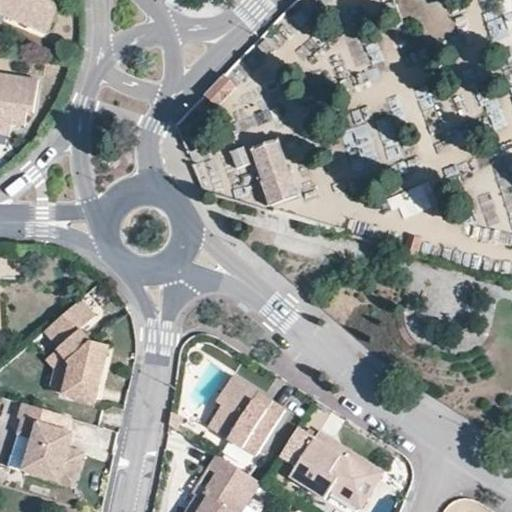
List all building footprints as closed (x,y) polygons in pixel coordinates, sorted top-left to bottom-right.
[(3,0),(1,3),(26,13),(22,22),(47,31),(56,1),(53,0),(3,0)] [(0,73),(0,124),(15,126),(15,122),(27,123),(30,110),(37,111),(40,80),(0,73)] [(237,89),(225,78),(205,98),(217,109),(221,105),(223,106),(234,95),(232,94),(237,89)] [(344,150),(370,157),(376,130),(351,124),(344,150)] [(279,143),(253,152),(270,204),(298,195),(279,143)] [(246,147),(233,152),(240,172),(253,168),(246,147)] [(97,317),(83,299),(48,329),(72,360),(63,392),(96,404),(107,353),(81,329),(97,317)] [(225,403),(211,426),(260,456),(288,409),(273,401),(271,406),(263,401),(266,396),(234,376),(219,400),(225,403)] [(73,417),(23,404),(19,420),(24,421),(12,464),(71,485),(81,453),(68,450),(64,444),(67,432),(73,417)] [(169,425),(180,433),(184,419),(173,411),(169,425)] [(323,430),(293,477),(328,501),(335,489),(360,507),(372,488),(363,482),(371,466),(347,450),(343,457),(328,447),(333,438),(323,430)] [(189,511),(249,511),(266,485),(218,455),(211,472),(218,476),(204,500),(199,498),(189,511)]
